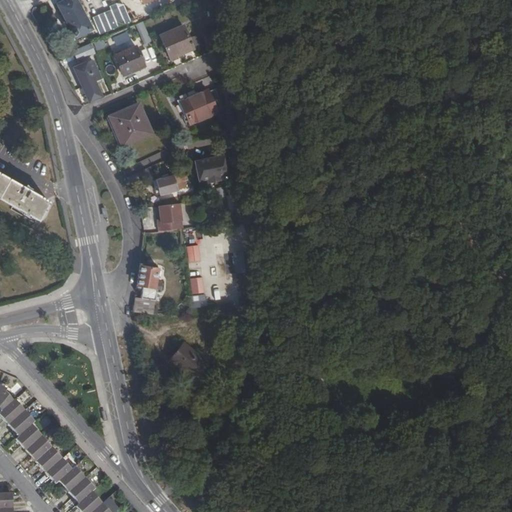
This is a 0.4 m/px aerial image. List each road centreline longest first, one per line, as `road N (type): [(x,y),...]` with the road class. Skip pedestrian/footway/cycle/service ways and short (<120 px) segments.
road 1 (track): [(340,511),(329,466),(326,379),(345,205),(386,185),(476,95),(511,72)]
road 2 (track): [(312,1),(511,284)]
road 3 (residential): [(96,297),(124,269),(127,223),(91,149),(57,106)]
road 4 (tertiary): [(2,334),(135,479)]
road 5 (tertiary): [(96,297),(57,106)]
road 6 (tertiary): [(105,336),(135,479)]
